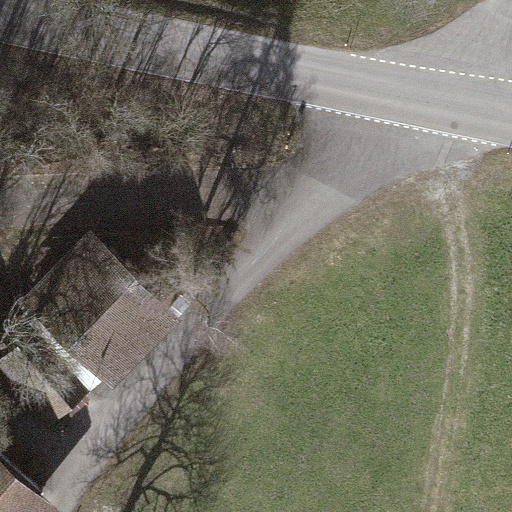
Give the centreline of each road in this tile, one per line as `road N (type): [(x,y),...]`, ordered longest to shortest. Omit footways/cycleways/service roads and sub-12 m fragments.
road 1 (tertiary): [(0,16),(511,124)]
road 2 (track): [(429,511),(447,425),(454,227),(440,109)]
road 3 (track): [(511,8),(440,109)]
